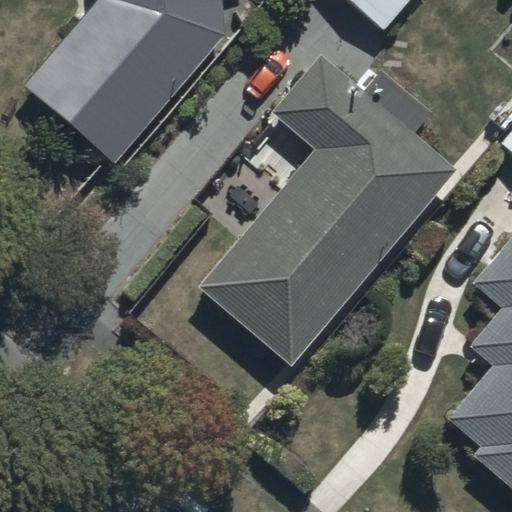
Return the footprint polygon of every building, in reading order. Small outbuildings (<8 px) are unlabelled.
[(92,0),(20,86),(113,165),(221,38),(218,0),(92,0)] [(354,0),(382,25),(405,0),(354,0)] [(270,111),(314,148),(195,289),(290,368),(456,170),(412,133),(428,115),(377,72),(360,92),(316,55),(270,111)] [(511,131),(501,146),(511,154),(511,131)] [(511,235),(471,286),(500,310),(469,348),(490,365),(444,421),(479,450),(471,459),(511,492),(511,235)]
